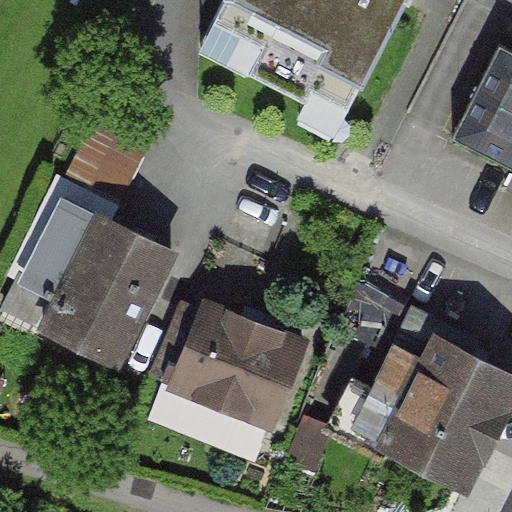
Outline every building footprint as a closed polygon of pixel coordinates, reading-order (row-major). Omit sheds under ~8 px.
[(225,0),(202,45),(343,117),(402,0),(225,0)] [(511,49),(501,44),(454,137),(511,166),(511,49)] [(66,181),(120,208),(160,128),(107,101),(66,181)] [(118,361),(173,252),(68,199),(25,283),(57,300),(45,325),(118,361)] [(273,420),(305,342),(271,329),(276,317),(247,305),(243,317),(208,303),(204,314),(184,306),(156,373),(273,420)] [(503,409),(511,392),(511,374),(430,333),(437,319),(415,308),(375,387),(355,377),(330,425),(385,452),(390,443),(459,478),(467,482),(468,478),(482,451),(483,452),(505,410),(503,409)] [(459,478),(445,505),(426,511),(498,511),(506,497),(468,478),(467,482),(459,478)]
